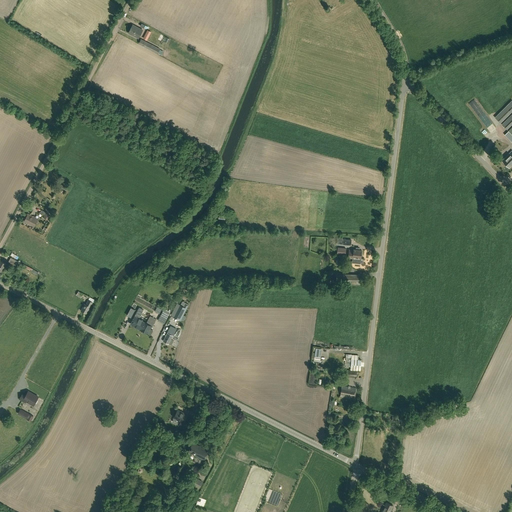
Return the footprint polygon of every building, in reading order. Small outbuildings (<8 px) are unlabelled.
[(138,38),(142,30),(133,25),(128,33),(138,38)] [(151,32),(147,30),(143,38),(147,40),(151,32)] [(158,53),(160,49),(141,39),(139,43),(158,53)] [(489,118),(478,100),(472,104),(483,122),(489,118)] [(511,100),(495,117),(500,122),(511,109),(511,100)] [(511,113),(502,124),(506,128),(511,122),(511,113)] [(510,168),(511,165),(511,150),(502,160),(510,168)] [(49,220),(52,212),(47,209),(43,217),(49,220)] [(38,218),(28,213),(26,217),(25,217),(24,220),(25,220),(24,222),(34,227),(38,218)] [(361,260),(362,250),(359,250),(359,248),(356,248),(356,250),(353,249),(353,250),(349,250),(348,255),(348,259),(352,259),(352,263),(359,264),(359,260),(361,260)] [(21,265),(22,263),(11,257),(8,263),(17,268),(19,264),(21,265)] [(337,277),(337,283),(343,283),(359,284),(360,275),(343,274),(343,276),(337,277)] [(92,299),(89,298),(88,300),(86,304),(84,304),(81,310),(86,313),(92,302),(95,303),(96,300),(93,299),(92,299)] [(180,320),(188,305),(184,303),(183,306),(180,305),(174,316),(180,320)] [(139,329),(143,322),(142,322),(142,321),(139,319),(143,309),(139,307),(134,317),(131,324),(139,329)] [(164,324),(167,319),(161,315),(158,320),(164,324)] [(144,322),(143,322),(139,329),(140,329),(145,332),(147,333),(150,334),(153,330),(150,328),(151,326),(152,323),(154,323),(156,319),(150,316),(148,320),(149,321),(148,324),(144,322)] [(171,339),(174,334),(174,333),(169,330),(163,341),(169,344),(169,343),(171,345),(173,340),(171,339)] [(358,359),(358,355),(351,355),(351,359),(346,359),(345,366),(351,366),(351,367),(360,367),(361,359),(358,359)] [(354,398),(356,388),(342,385),(340,396),(354,398)] [(38,397),(28,391),(25,396),(22,394),(19,399),(25,403),(26,401),(34,405),(38,397)] [(27,418),(29,414),(20,409),(17,413),(26,419),(27,418)] [(185,429),(188,423),(184,421),(187,415),(177,410),(174,417),(181,421),(179,426),(185,429)] [(204,459),(208,452),(203,449),(203,448),(193,443),(188,451),(204,459)] [(199,488),(203,481),(195,477),(191,484),(199,488)] [(391,511),(393,510),(391,509),(393,506),(386,502),(381,511),(391,511)]
